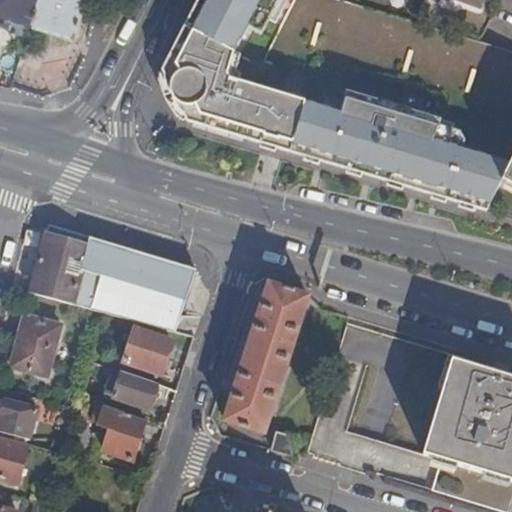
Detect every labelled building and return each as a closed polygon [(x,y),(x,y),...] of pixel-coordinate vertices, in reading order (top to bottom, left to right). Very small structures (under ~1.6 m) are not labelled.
[(0,0),(0,17),(30,26),(38,0),(0,0)] [(73,39),(83,6),(62,0),(38,0),(30,26),(73,39)] [(325,164),(348,96),(347,96),(340,116),(334,114),(335,110),(327,107),(321,110),(302,104),(299,99),(291,96),(290,101),(230,80),(228,74),(234,56),(247,28),(262,35),(268,21),(278,0),(199,0),(178,45),(164,73),(166,78),(166,83),(171,97),(174,103),(182,115),(185,117),(188,124),(282,153),(325,166),(325,164)] [(287,0),(278,0),(268,21),(276,24),(287,0)] [(325,164),(361,173),(430,195),(485,212),(507,167),(462,154),(464,146),(461,139),(460,138),(453,136),(439,131),(440,125),(413,116),(412,116),(406,120),(381,112),(376,105),(348,96),(325,164)] [(377,103),(376,105),(381,112),(406,120),(412,116),(413,116),(414,115),(377,103)] [(439,131),(453,136),(455,129),(440,125),(439,131)] [(360,177),(361,173),(325,164),(325,166),(360,177)] [(511,166),(511,168),(502,186),(511,190),(511,166)] [(502,186),(511,168),(507,167),(485,212),(489,213),(502,186)] [(489,213),(485,212),(430,195),(361,173),(360,177),(424,196),(488,216),(489,213)] [(103,314),(175,334),(195,272),(49,227),(31,295),(103,314)] [(269,286),(267,292),(306,304),(308,298),(269,286)] [(267,292),(267,294),(226,422),(265,434),(306,304),(267,292)] [(18,343),(54,353),(60,329),(25,318),(18,343)] [(123,364),(160,377),(171,344),(134,331),(123,364)] [(47,378),(54,353),(18,343),(11,368),(47,378)] [(511,375),(447,356),(436,390),(442,392),(451,363),(511,381),(511,375)] [(511,381),(451,363),(442,392),(422,457),(440,462),(511,483),(511,381)] [(149,412),(157,386),(122,374),(113,400),(149,412)] [(37,410),(5,402),(0,419),(0,433),(28,441),(37,410)] [(132,462),(146,421),(104,408),(98,426),(108,430),(102,451),(132,462)] [(271,450),(291,456),(296,439),(276,433),(271,450)] [(28,448),(0,441),(0,481),(18,486),(28,448)] [(511,511),(511,483),(440,462),(430,491),(498,511),(511,511)]
